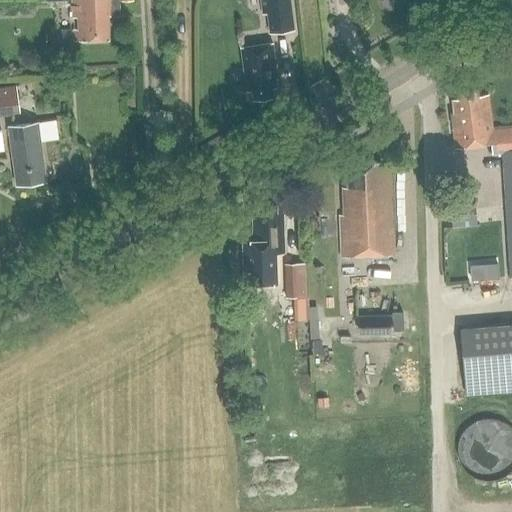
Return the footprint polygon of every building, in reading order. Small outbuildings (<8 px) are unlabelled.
[(133,1),(132,0),(62,0),(62,1),(72,1),(73,41),(109,41),(108,16),(120,16),(120,1),(133,1)] [(293,30),(289,0),(260,0),(263,15),(267,15),(269,33),(293,30)] [(277,79),(272,44),(241,48),(247,92),(253,91),(254,99),(272,96),(271,89),(276,88),(275,80),(277,79)] [(0,88),(0,114),(21,112),(18,86),(0,88)] [(502,153),(510,276),(511,276),(511,125),(492,128),(488,95),(478,97),(477,89),(458,91),(459,99),(452,100),(453,113),(451,114),(455,149),(491,144),(492,154),(502,153)] [(46,182),(38,123),(9,127),(16,186),(46,182)] [(395,256),(390,162),(347,164),(348,188),(343,188),(344,216),(340,216),(341,258),(395,256)] [(284,253),(283,214),(276,214),(276,206),(259,207),(259,214),(253,215),(254,254),(284,253)] [(452,209),(454,228),(479,226),(477,206),(452,209)] [(478,277),(509,276),(508,260),(478,262),(478,277)] [(301,263),(286,264),(287,297),(302,297),(301,263)] [(393,314),(394,332),(403,332),(403,314),(393,314)] [(360,316),(361,336),(392,335),(392,316),(360,316)] [(511,322),(461,327),(467,396),(511,391),(511,322)]
